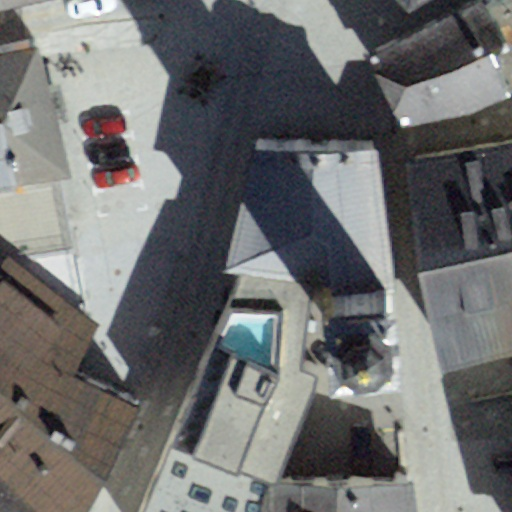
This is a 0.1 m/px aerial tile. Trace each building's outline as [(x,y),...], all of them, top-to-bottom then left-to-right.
[(2,0),(5,11),(29,7),(61,0),(2,0)] [(395,0),(409,14),(432,0),(395,0)] [(511,0),(495,0),(475,6),(511,95),(511,0)] [(511,96),(511,95),(475,6),(416,34),(377,52),(409,127),(462,119),(511,96)] [(0,197),(64,181),(72,180),(53,102),(35,40),(0,47),(0,197)] [(392,294),(373,142),(259,140),(226,266),(243,270),(314,288),(323,289),(324,300),(330,371),(398,365),(392,294)] [(511,146),(410,160),(441,375),(511,357),(511,146)] [(85,314),(64,181),(0,197),(0,261),(9,259),(85,314)] [(0,484),(32,511),(86,511),(136,410),(76,375),(99,323),(85,314),(9,259),(0,269),(0,484)] [(172,436),(139,511),(271,511),(280,478),(315,395),(318,380),(299,371),(314,288),(243,270),(172,436)] [(414,511),(410,476),(280,478),(271,511),(414,511)] [(0,511),(32,511),(0,484),(0,511)]
